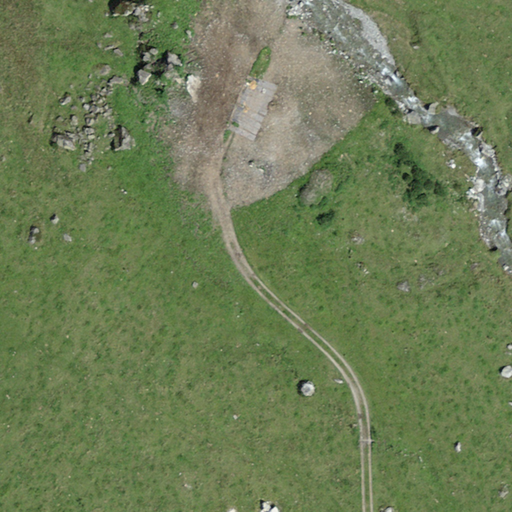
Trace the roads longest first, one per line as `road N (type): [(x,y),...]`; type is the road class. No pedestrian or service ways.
road 1 (track): [(367,511),(365,422),(352,382),(249,275),(213,191),(210,106),(225,0)]
road 2 (track): [(330,511),(302,484),(0,342)]
